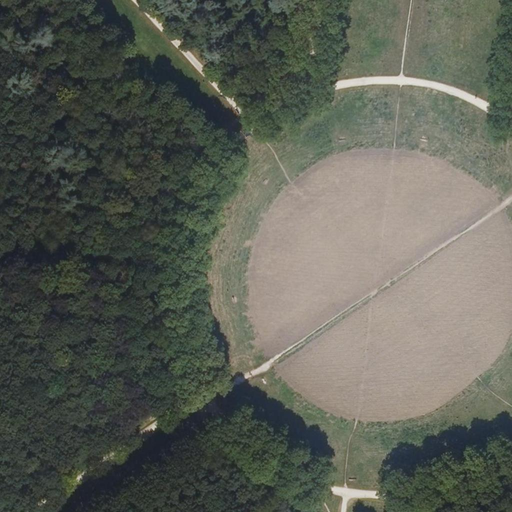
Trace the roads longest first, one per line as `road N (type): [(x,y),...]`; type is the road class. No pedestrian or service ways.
road 1 (track): [(511,449),(458,481),(419,492),(354,494),(309,484),(272,462),(200,394),(179,319),(181,240),(208,176),(252,127)]
road 2 (unknown): [(289,78),(242,113),(179,195),(161,244),(158,304),(171,365),(218,448),(312,511)]
road 3 (track): [(252,127),(311,93),(384,79),(465,94),(511,122)]
road 4 (track): [(31,511),(200,394)]
road 5 (track): [(135,0),(252,127)]
